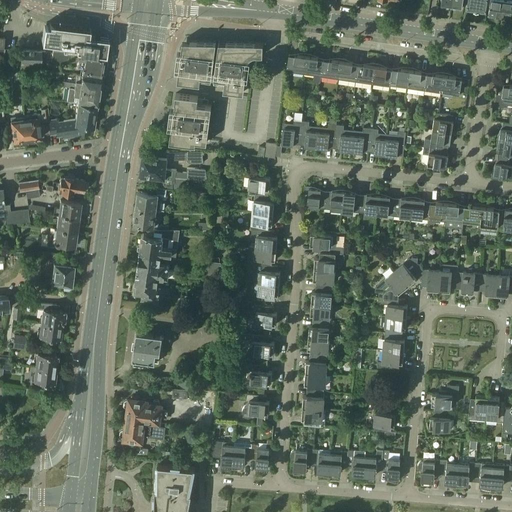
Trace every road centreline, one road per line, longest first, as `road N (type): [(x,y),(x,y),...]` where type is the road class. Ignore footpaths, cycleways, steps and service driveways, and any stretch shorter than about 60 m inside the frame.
road 1 (residential): [(466,184),(298,171),(280,486)]
road 2 (primary): [(88,406),(139,50)]
road 3 (residential): [(407,497),(433,302),(506,306),(506,375)]
road 4 (residential): [(486,62),(278,32)]
road 5 (tertiary): [(488,45),(281,13)]
road 6 (tertiary): [(148,0),(173,10),(281,13)]
road 7 (residential): [(407,497),(280,486)]
road 8 (residential): [(466,184),(486,62)]
road 9 (tertiary): [(28,0),(98,22),(139,50)]
